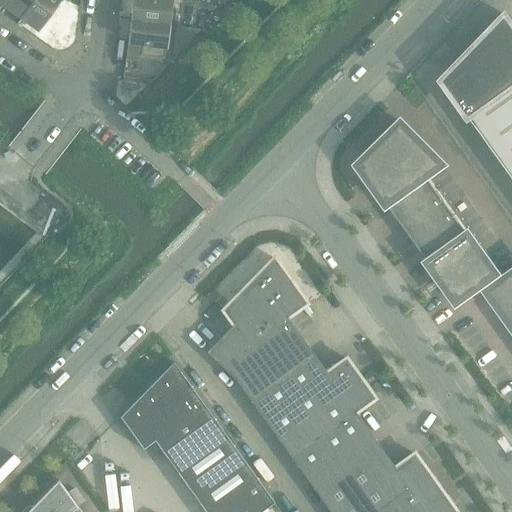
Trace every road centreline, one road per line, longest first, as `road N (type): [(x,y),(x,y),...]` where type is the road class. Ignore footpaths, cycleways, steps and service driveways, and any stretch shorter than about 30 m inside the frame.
road 1 (unclassified): [(0,450),(281,167)]
road 2 (unclassified): [(511,492),(281,167)]
road 3 (unclassified): [(281,167),(442,0)]
